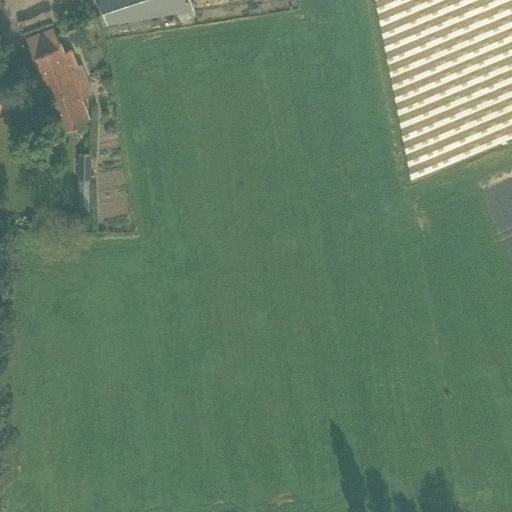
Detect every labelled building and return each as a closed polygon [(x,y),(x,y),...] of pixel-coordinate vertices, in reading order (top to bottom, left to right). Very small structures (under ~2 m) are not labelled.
[(144,376),(337,350),(290,0),(273,0),(97,24),(125,231),(144,376)] [(194,8),(191,0),(99,0),(107,22),(194,8)] [(511,136),(511,0),(375,0),(411,179),(511,136)] [(56,36),(53,28),(26,39),(61,131),(88,120),(80,99),(92,95),(80,65),(77,66),(70,50),(62,53),(56,36)] [(0,88),(0,114),(13,100),(0,88)] [(90,180),(91,154),(79,154),(78,179),(90,180)]
